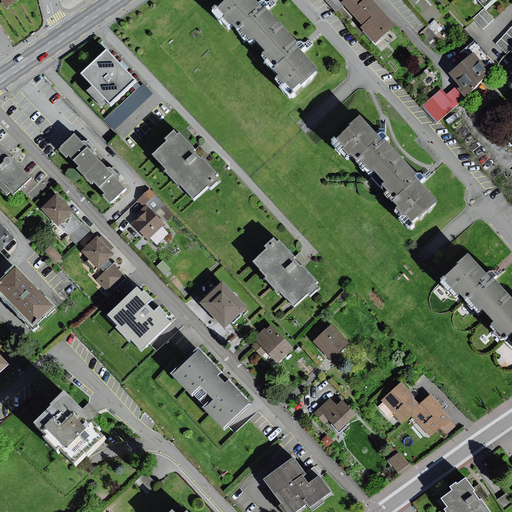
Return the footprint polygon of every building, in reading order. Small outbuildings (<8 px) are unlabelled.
[(19,0),(0,0),(0,7),(2,11),(19,0)] [(250,14),(237,0),(221,0),(205,15),(222,34),(226,30),(263,71),(260,73),(280,95),(304,73),(284,50),(283,49),(286,47),(253,11),(250,14)] [(323,0),(331,9),(341,0),(323,0)] [(371,45),(392,27),(368,0),(361,0),(361,1),(360,0),(342,0),(339,4),(359,27),(357,30),(371,45)] [(486,0),(462,0),(473,12),(486,0)] [(482,31),(493,21),(483,10),(472,21),(482,31)] [(511,49),(511,27),(495,46),(506,55),(511,49)] [(127,83),(101,54),(74,77),(101,106),(127,83)] [(462,96),(486,77),(468,56),(445,76),(462,96)] [(161,108),(142,89),(105,123),(123,143),(161,108)] [(436,124),(462,102),(453,91),(446,96),(441,90),(421,107),(436,124)] [(368,144),(348,122),(321,146),(337,164),(344,158),(383,202),(380,204),(398,225),(423,203),(405,183),(407,181),(372,141),(368,144)] [(156,142),(159,145),(144,159),(184,201),(197,189),(200,192),(212,181),(167,133),(156,142)] [(126,189),(76,135),(61,148),(111,203),(126,189)] [(31,180),(0,151),(0,189),(12,200),(31,180)] [(138,199),(143,206),(154,198),(149,191),(138,199)] [(71,214),(52,196),(37,212),(56,229),(71,214)] [(146,212),(130,227),(144,243),(147,239),(155,247),(167,236),(146,212)] [(75,244),(87,232),(80,225),(68,237),(75,244)] [(0,252),(11,241),(0,230),(0,252)] [(257,252),(244,265),(285,309),(298,296),(301,298),(312,288),(266,239),(255,249),(257,252)] [(110,255),(94,240),(79,254),(95,270),(110,255)] [(61,260),(53,250),(47,256),(55,265),(61,260)] [(433,280),(427,286),(442,303),(448,298),(466,318),(470,314),(480,326),(476,330),(489,344),(494,339),(502,346),(495,352),(509,368),(511,365),(511,316),(480,282),(477,284),(455,260),(433,280)] [(124,279),(115,269),(99,284),(108,294),(124,279)] [(53,310),(14,271),(0,285),(0,305),(29,334),(53,310)] [(217,286),(196,306),(220,331),(241,312),(217,286)] [(133,340),(142,351),(171,323),(166,318),(168,316),(160,307),(155,312),(150,306),(153,303),(143,291),(141,292),(139,290),(110,316),(118,325),(116,327),(130,343),(133,340)] [(289,351),(270,328),(252,343),(272,366),(289,351)] [(330,329),(311,345),(327,362),(345,346),(330,329)] [(213,433),(242,407),(219,383),(215,386),(208,378),(212,375),(191,352),(162,379),(181,399),(187,394),(198,406),(193,411),(213,433)] [(0,375),(8,368),(0,358),(0,375)] [(427,439),(448,422),(428,398),(416,407),(399,386),(379,403),(399,427),(410,418),(427,439)] [(96,430),(66,399),(34,429),(46,442),(43,445),(56,458),(59,455),(73,469),(84,459),(86,461),(102,445),(92,434),(96,430)] [(335,434),(353,418),(339,402),(333,408),(328,402),(311,417),(322,428),(326,424),(335,434)] [(389,459),(399,470),(410,460),(399,449),(389,459)] [(255,483),(274,511),(292,511),(297,509),(299,511),(322,496),(310,479),(301,485),(285,462),(255,483)] [(488,511),(465,480),(456,486),(454,484),(448,488),(450,492),(438,501),(444,509),(441,511),(488,511)]
